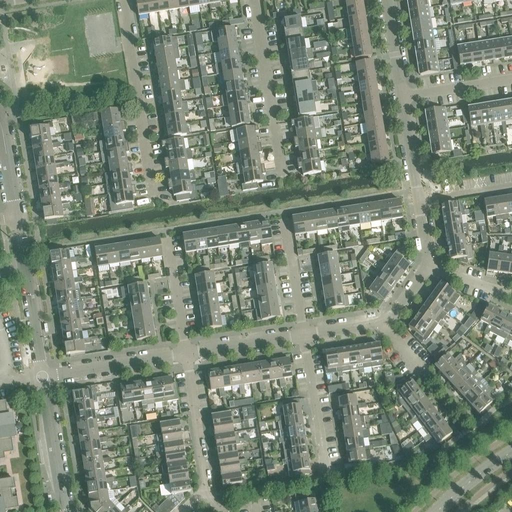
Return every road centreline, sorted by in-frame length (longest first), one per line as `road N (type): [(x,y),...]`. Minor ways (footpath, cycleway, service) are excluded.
road 1 (residential): [(154,198),(121,0)]
road 2 (residential): [(282,176),(252,0)]
road 3 (residential): [(186,511),(206,494),(185,354)]
road 4 (residential): [(42,377),(15,218)]
road 5 (residential): [(42,377),(185,354)]
road 6 (residential): [(326,476),(305,337)]
road 7 (residential): [(64,511),(42,377)]
road 8 (residential): [(305,337),(283,212)]
road 9 (residential): [(185,354),(166,230)]
road 10 (residential): [(185,354),(305,337)]
